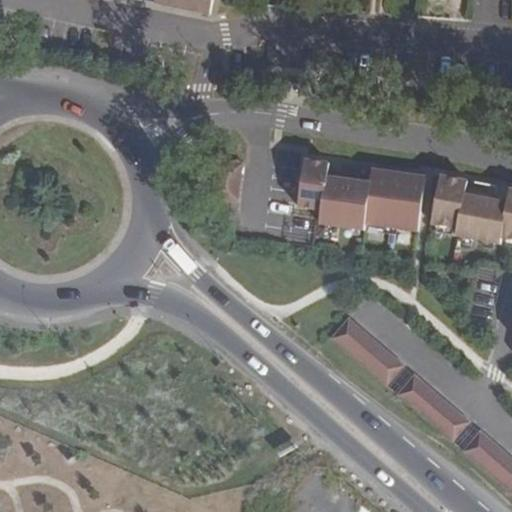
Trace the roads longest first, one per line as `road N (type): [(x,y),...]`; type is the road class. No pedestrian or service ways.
road 1 (primary): [(470,511),(147,228)]
road 2 (primary): [(110,283),(184,304),(216,327),(422,511)]
road 3 (residential): [(223,112),(511,152)]
road 4 (residential): [(223,112),(103,111)]
